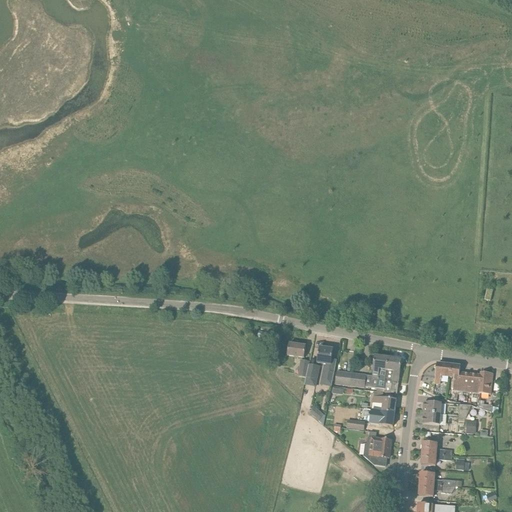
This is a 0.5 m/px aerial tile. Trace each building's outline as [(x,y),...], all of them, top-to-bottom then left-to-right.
[(304,359),(305,356),(306,346),(289,344),(288,354),(287,356),(304,359)] [(331,365),(332,360),(333,350),(319,348),(318,358),(317,364),(323,365),(321,380),(320,385),(331,387),(332,381),(333,381),(336,366),(331,365)] [(385,390),(389,358),(375,356),(373,366),(372,376),(337,372),(335,385),(365,389),(365,388),(377,389),(376,392),(384,393),(384,390),(385,390)] [(384,393),(387,393),(397,395),(402,360),(389,358),(385,390),(384,390),(384,393)] [(307,378),(309,365),(310,362),(300,361),(298,377),(307,378)] [(315,386),(318,367),(309,365),(307,378),(306,385),(315,386)] [(447,378),(449,366),(437,365),(435,384),(440,385),(441,377),(447,378)] [(457,392),(460,374),(460,368),(449,366),(447,378),(454,379),(453,391),(457,392)] [(491,395),(492,384),(493,374),(481,373),(481,376),(479,394),(491,395)] [(468,393),(470,375),(460,374),(457,392),(468,393)] [(479,394),(481,376),(470,375),(468,393),(479,394)] [(396,400),(387,399),(373,397),(372,403),(373,404),(372,411),(382,412),(395,414),(396,400)] [(442,404),(434,403),(424,402),(423,414),(441,415),(442,404)] [(467,416),(471,406),(460,405),(459,416),(467,416)] [(479,405),(478,405),(478,409),(491,413),(492,406),(484,405),(479,405)] [(324,415),(314,407),(309,413),(318,421),(324,415)] [(393,427),(395,414),(382,412),(381,419),(370,418),(369,424),(393,427)] [(440,426),(441,415),(423,414),(422,425),(432,425),(440,426)] [(348,420),(347,429),(364,431),(365,423),(348,420)] [(476,421),(467,420),(466,434),(476,435),(476,421)] [(363,457),(368,461),(374,466),(385,468),(386,459),(388,459),(391,441),(387,440),(386,440),(368,438),(367,445),(365,445),(363,457)] [(437,444),(433,444),(430,443),(425,443),(423,443),(422,454),(445,456),(445,457),(451,457),(452,451),(445,451),(437,451),(437,444)] [(445,457),(445,456),(422,454),(421,466),(431,466),(436,467),(437,461),(444,461),(451,462),(451,457),(445,457)] [(464,463),(465,460),(457,460),(456,470),(464,471),(464,470),(466,471),(467,463),(464,463)] [(420,485),(455,488),(455,487),(456,482),(442,481),(435,481),(436,475),(431,474),(421,474),(420,485)] [(451,495),(455,488),(420,485),(419,496),(434,498),(434,491),(442,492),(442,494),(451,495)] [(488,495),(486,496),(489,502),(491,502),(496,499),(497,499),(496,497),(494,492),(488,495)]
